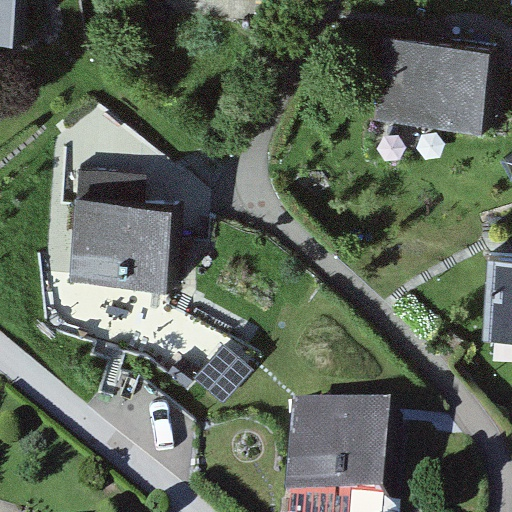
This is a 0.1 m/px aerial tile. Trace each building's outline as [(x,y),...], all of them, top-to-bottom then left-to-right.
[(27,0),(0,0),(0,34),(26,36),(27,0)] [(501,38),(390,30),(384,114),(495,122),(501,38)] [(177,199),(80,196),(78,280),(175,283),(177,199)] [(511,250),(496,250),(493,336),(511,336),(511,250)] [(226,393),(251,364),(225,340),(199,369),(226,393)] [(394,416),(294,408),(287,495),(387,503),(394,416)]
